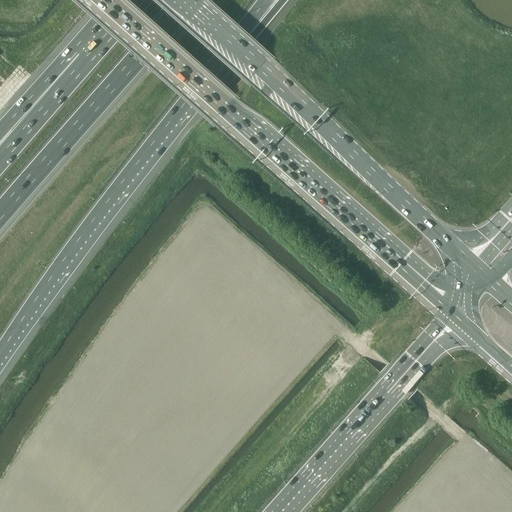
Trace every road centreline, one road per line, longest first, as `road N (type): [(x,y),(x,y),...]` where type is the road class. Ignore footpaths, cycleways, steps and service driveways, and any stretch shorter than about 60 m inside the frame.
road 1 (primary): [(105,0),(402,260),(454,316)]
road 2 (motorway): [(0,354),(235,39)]
road 3 (primary): [(470,268),(186,0)]
road 4 (motorway): [(0,214),(188,0)]
road 5 (motorway): [(278,511),(454,316)]
road 6 (track): [(461,436),(340,329)]
road 7 (motorway): [(78,54),(0,152)]
